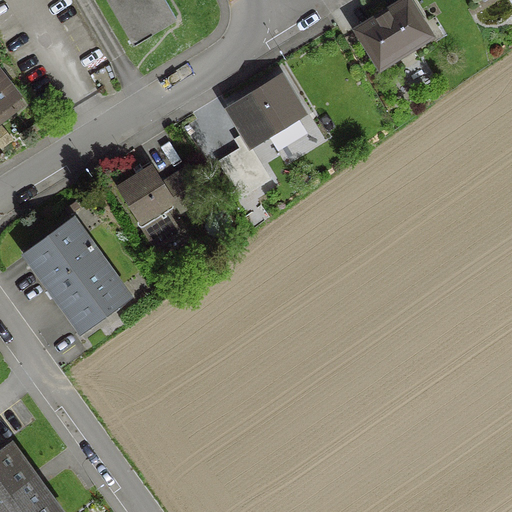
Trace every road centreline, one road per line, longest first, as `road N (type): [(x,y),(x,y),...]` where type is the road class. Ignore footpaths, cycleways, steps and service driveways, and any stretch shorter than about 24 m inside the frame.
road 1 (residential): [(265,33),(0,200)]
road 2 (residential): [(134,511),(0,316)]
